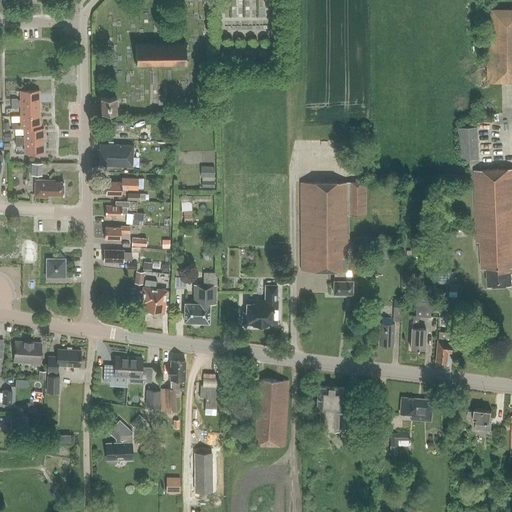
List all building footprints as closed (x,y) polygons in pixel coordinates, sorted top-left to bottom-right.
[(511,8),(486,9),(487,83),(511,82),(511,8)] [(155,65),(189,65),(189,43),(135,43),(135,65),(149,65),(149,70),(156,70),(155,65)] [(17,99),(12,99),(12,104),(40,103),(40,90),(21,91),(21,101),(18,101),(17,99)] [(101,109),(117,109),(116,93),(101,93),(101,109)] [(40,103),(12,104),(12,109),(17,109),(18,107),(21,106),(21,116),(41,116),(40,103)] [(17,124),(12,124),(13,129),(25,129),(41,129),(41,128),(41,116),(21,116),(21,126),(19,126),(17,124)] [(479,159),(477,126),(458,127),(460,160),(479,159)] [(151,139),(152,128),(141,127),(141,139),(151,139)] [(21,136),(16,136),(16,142),(45,141),(44,128),(41,128),(41,129),(25,129),(25,138),(23,139),(21,136)] [(45,141),(16,142),(17,147),(21,146),(23,144),(25,144),(26,154),(45,154),(45,141)] [(133,166),(134,145),(115,144),(115,142),(110,142),(109,144),(100,144),(99,165),(133,166)] [(32,167),(29,167),(29,173),(32,173),(32,177),(43,177),(43,165),(32,165),(32,167)] [(214,166),(201,166),(201,177),(214,177),(214,166)] [(511,169),(474,171),(477,243),(480,243),(481,270),(487,270),(488,287),(511,286),(511,279),(511,269),(511,268),(511,169)] [(107,181),(106,194),(122,195),(122,189),(138,189),(138,178),(122,178),(122,182),(107,181)] [(64,195),(64,182),(56,182),(56,179),(36,179),(36,197),(48,197),(50,195),(64,195)] [(349,216),(366,216),(366,182),(301,182),(302,271),(335,271),(335,280),(334,280),(334,294),(353,294),(353,280),(346,280),(346,273),(347,273),(347,250),(349,250),(349,216)] [(106,205),(105,217),(122,218),(122,213),(127,213),(127,207),(129,207),(129,201),(116,201),(116,205),(106,205)] [(191,202),(181,202),(182,211),(191,211),(191,202)] [(184,226),(192,225),(192,211),(184,211),(184,226)] [(145,224),(145,214),(134,213),(133,224),(145,224)] [(130,232),(130,226),(121,226),(121,227),(105,227),(105,238),(121,239),(121,232),(130,232)] [(147,246),(147,239),(133,238),(133,246),(147,246)] [(131,260),(132,252),(124,252),(124,250),(113,250),(113,251),(104,250),(104,252),(103,254),(103,257),(104,258),(104,260),(116,260),(116,262),(123,262),(123,260),(131,260)] [(66,277),(66,259),(64,259),(64,256),(60,252),(56,256),(56,259),(47,258),(47,277),(66,277)] [(151,270),(152,263),(144,262),(143,269),(151,270)] [(134,283),(143,284),(144,272),(135,271),(134,283)] [(434,271),(434,283),(449,283),(450,272),(434,271)] [(216,285),(217,273),(204,273),(203,285),(216,285)] [(162,312),(166,292),(154,290),(156,281),(145,280),(142,302),(145,302),(144,310),(162,312)] [(449,283),(449,291),(458,291),(458,283),(449,283)] [(215,305),(216,285),(203,285),(194,285),(194,303),(185,303),(185,322),(209,323),(210,305),(215,305)] [(276,325),(277,286),(265,285),(265,301),(249,301),(249,314),(243,314),(243,324),(276,325)] [(412,330),(412,350),(426,350),(427,330),(420,330),(420,318),(429,319),(430,294),(421,294),(421,303),(417,303),(417,318),(414,317),(413,329),(412,330)] [(448,297),(447,318),(456,318),(457,298),(448,297)] [(381,324),(380,345),(394,346),(395,325),(381,324)] [(451,353),(452,334),(440,332),(437,361),(446,362),(447,352),(451,353)] [(40,365),(41,343),(15,341),(14,362),(31,362),(31,365),(40,365)] [(57,349),(57,356),(48,356),(47,372),(57,372),(58,366),(80,367),(81,350),(57,349)] [(128,377),(129,357),(116,357),(115,368),(105,367),(104,382),(111,382),(111,376),(128,377)] [(129,357),(128,377),(146,378),(145,382),(152,383),(153,368),(142,367),(143,358),(129,357)] [(185,380),(185,360),(170,360),(171,366),(168,366),(168,375),(171,375),(171,389),(166,389),(166,411),(177,411),(176,391),(180,391),(179,379),(185,380)] [(59,394),(60,378),(47,377),(46,394),(59,394)] [(16,386),(29,385),(29,378),(16,378),(16,386)] [(284,447),(289,381),(255,379),(250,445),(284,447)] [(343,412),(344,389),(318,387),(317,412),(321,412),(320,430),(339,431),(340,412),(343,412)] [(12,404),(12,391),(4,390),(3,393),(0,392),(0,401),(3,401),(3,403),(12,404)] [(161,408),(161,392),(147,391),(146,407),(161,408)] [(402,399),(401,415),(412,416),(412,420),(431,422),(433,402),(402,399)] [(469,412),(468,420),(477,421),(476,430),(491,432),(492,424),(491,424),(492,413),(475,410),(475,413),(469,412)] [(140,414),(131,423),(137,429),(146,420),(140,414)] [(26,430),(26,416),(11,416),(11,430),(26,430)] [(115,443),(106,443),(106,460),(108,460),(108,462),(109,463),(110,464),(111,465),(113,465),(114,464),(116,463),(117,462),(117,460),(124,460),(124,461),(132,460),(132,443),(133,443),(132,432),(119,419),(118,421),(112,427),(121,435),(122,442),(115,443)] [(356,433),(355,441),(360,441),(359,444),(366,445),(367,433),(356,433)] [(408,446),(408,433),(390,433),(390,455),(397,455),(397,446),(408,446)] [(59,443),(71,443),(71,435),(59,435),(59,443)] [(146,445),(153,451),(160,443),(153,437),(146,445)] [(195,453),(195,484),(212,484),(212,453),(195,453)] [(166,483),(166,494),(180,494),(180,483),(166,483)]
